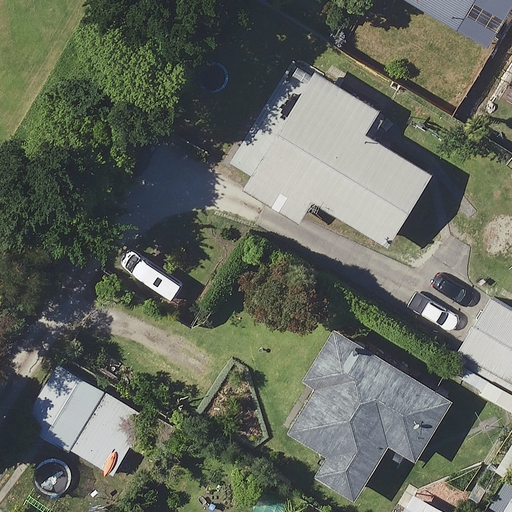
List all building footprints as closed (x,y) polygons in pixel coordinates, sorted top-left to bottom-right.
[(480,0),(414,0),(464,29),(480,0)] [(389,110),(321,69),(275,146),(256,135),(239,163),(259,175),(252,187),(309,220),(322,198),(397,242),(441,169),(377,131),(389,110)] [(511,305),(488,292),(448,365),(489,388),(493,380),(511,390),(511,305)] [(458,395),(345,333),(319,380),(326,384),(300,432),(338,452),(325,475),(367,498),(398,442),(425,456),(458,395)] [(154,413),(61,360),(27,420),(119,473),(154,413)] [(0,511),(19,511),(0,500),(0,511)] [(424,511),(408,502),(401,511),(424,511)]
